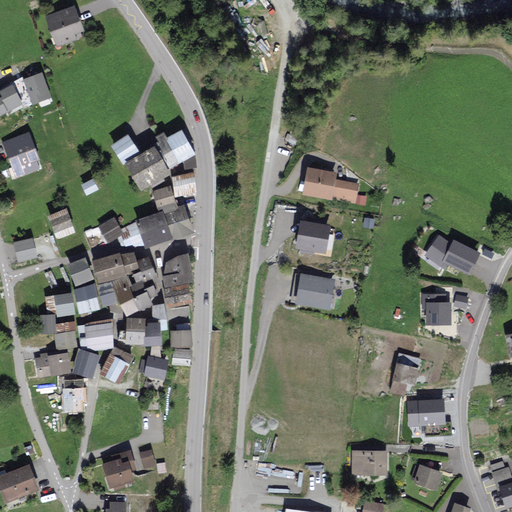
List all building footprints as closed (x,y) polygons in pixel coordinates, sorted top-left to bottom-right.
[(82,35),(71,6),(46,16),(56,44),(82,35)] [(39,68),(0,88),(0,113),(30,98),(33,103),(52,93),(39,68)] [(157,145),(124,162),(138,190),(167,175),(163,168),(191,153),(178,130),(165,137),(161,130),(152,136),(157,145)] [(25,132),(5,140),(18,173),(38,166),(25,132)] [(126,136),(111,147),(121,161),(136,150),(126,136)] [(192,170),(170,173),(173,194),(195,191),(192,170)] [(335,174),(306,170),(302,196),(364,206),(365,196),(356,195),(357,185),(334,182),(335,174)] [(95,187),(91,180),(82,184),(86,192),(95,187)] [(168,181),(149,187),(154,204),(163,201),(165,209),(175,206),(168,181)] [(188,229),(179,206),(161,213),(158,206),(128,218),(140,248),(188,229)] [(64,210),(46,217),(56,240),(74,233),(64,210)] [(112,218),(98,227),(109,244),(122,234),(112,218)] [(314,225),(303,223),(300,246),(323,250),(327,227),(324,227),(325,221),(315,219),(314,225)] [(469,273),(480,252),(437,230),(424,256),(446,267),(448,263),(469,273)] [(34,254),(30,238),(14,243),(18,258),(34,254)] [(132,250),(92,261),(97,281),(137,270),(132,250)] [(192,282),(185,253),(167,257),(163,274),(163,287),(192,282)] [(85,257),(64,265),(74,287),(94,279),(85,257)] [(129,275),(115,280),(127,314),(152,305),(142,277),(131,281),(129,275)] [(337,283),(300,276),(294,305),(330,313),(337,283)] [(111,279),(93,286),(103,311),(120,304),(111,279)] [(93,286),(73,290),(78,314),(98,310),(93,286)] [(185,286),(162,290),(165,309),(189,304),(185,286)] [(468,290),(454,289),(453,307),(467,308),(468,290)] [(70,292),(51,296),(55,318),(74,314),(70,292)] [(444,296),(424,296),(424,306),(429,306),(429,322),(448,322),(448,305),(444,305),(444,296)] [(154,319),(165,318),(163,307),(153,308),(154,319)] [(54,331),(53,315),(42,317),(43,333),(54,331)] [(74,319),(56,320),(57,329),(75,328),(74,319)] [(143,320),(126,319),(125,344),(143,344),(143,320)] [(109,320),(83,323),(85,347),(111,344),(109,320)] [(157,323),(146,323),(144,347),(159,346),(157,323)] [(73,330),(53,335),(56,351),(77,347),(73,330)] [(190,331),(169,331),(170,348),(190,347),(190,331)] [(133,357),(115,348),(103,372),(120,381),(133,357)] [(98,356),(78,351),(71,374),(92,379),(98,356)] [(174,351),(173,363),(189,365),(191,352),(174,351)] [(66,353),(46,357),(50,377),(70,373),(66,353)] [(397,361),(420,364),(421,356),(398,353),(397,361)] [(169,361),(148,356),(143,377),(164,382),(169,361)] [(417,369),(398,364),(392,385),(411,390),(417,369)] [(80,390),(62,390),(62,409),(80,409),(80,390)] [(408,424),(446,423),(446,397),(407,398),(408,424)] [(387,452),(351,451),(351,475),(387,476),(387,452)] [(150,452),(142,454),(144,462),(152,460),(150,452)] [(128,469),(133,468),(129,453),(114,457),(116,462),(106,465),(112,485),(131,479),(128,469)] [(28,467),(9,475),(9,476),(0,480),(0,481),(6,498),(16,494),(17,495),(36,488),(28,467)] [(435,478),(412,470),(406,489),(429,497),(435,478)] [(496,480),(499,490),(511,485),(511,479),(511,476),(496,480)] [(511,487),(491,494),(496,511),(505,511),(511,510),(511,487)] [(111,510),(108,510),(107,511),(124,511),(125,510),(125,502),(111,502),(111,510)] [(364,511),(377,511),(378,505),(366,503),(364,511)]
